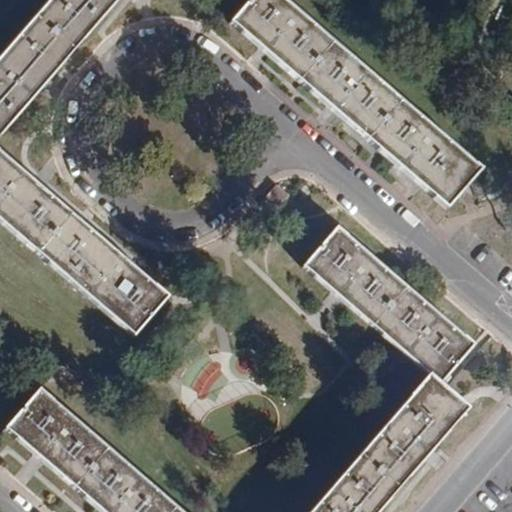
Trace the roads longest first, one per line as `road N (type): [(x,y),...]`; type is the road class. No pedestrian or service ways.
road 1 (residential): [(294,133),(203,53),(154,42),(113,65),(80,111),(79,153),(143,213),(200,218),(245,172)]
road 2 (residential): [(511,324),(294,133)]
road 3 (residential): [(511,420),(434,511)]
